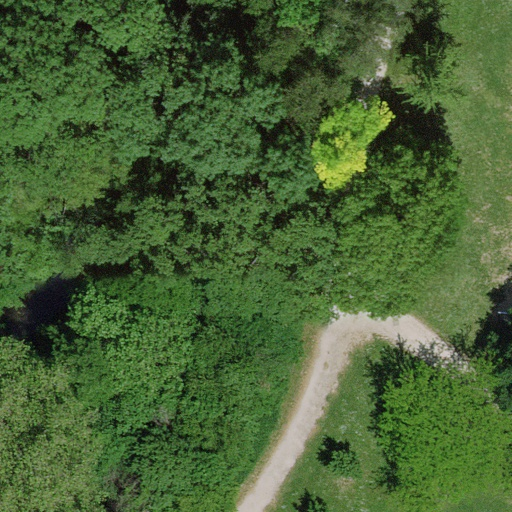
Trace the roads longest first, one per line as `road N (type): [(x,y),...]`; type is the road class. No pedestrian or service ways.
road 1 (track): [(249,511),(300,429),(358,294),(340,202),(364,90),(396,0)]
road 2 (track): [(358,294),(511,410)]
